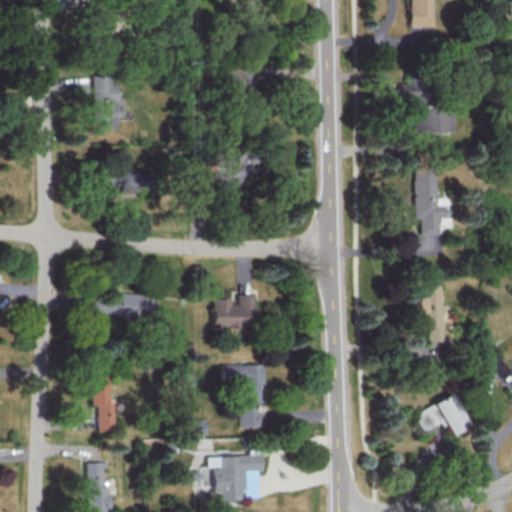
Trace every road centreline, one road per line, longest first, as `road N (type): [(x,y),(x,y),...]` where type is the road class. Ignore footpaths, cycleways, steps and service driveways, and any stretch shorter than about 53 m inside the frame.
road 1 (residential): [(41,0),(49,236),(34,511)]
road 2 (tertiary): [(324,0),(338,511)]
road 3 (residential): [(331,249),(0,233)]
road 4 (residential): [(511,479),(447,505),(380,511)]
